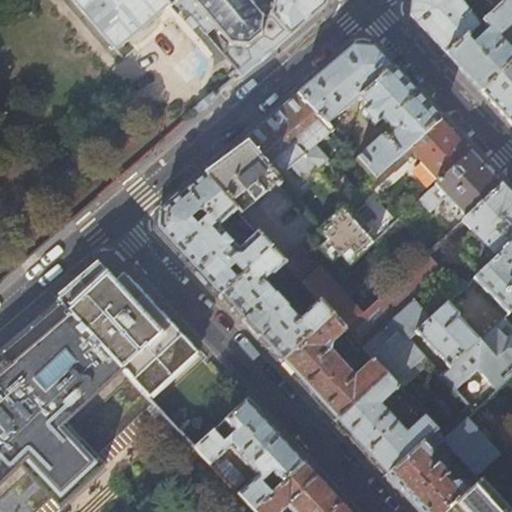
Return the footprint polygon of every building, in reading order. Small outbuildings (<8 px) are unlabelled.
[(74,0),(117,50),(129,39),(155,17),(170,4),(171,5),(176,0),(74,0)] [(193,0),(229,44),(246,44),(260,33),(262,20),(245,0),(193,0)] [(245,0),(262,20),(260,33),(246,44),(229,44),(224,54),(241,76),(241,77),(284,40),(323,7),(324,0),(245,0)] [(412,0),(411,1),(409,16),(426,34),(446,55),(479,26),(463,4),(465,2),(465,0),(469,0),(470,0),(486,0),(492,7),(488,11),(491,16),(508,0),(412,0)] [(511,53),(507,48),(510,45),(506,40),(502,43),(499,40),(511,27),(511,0),(508,0),(491,16),(479,26),(446,55),(461,71),(482,93),(511,64),(511,53)] [(381,58),(372,49),(351,48),(324,71),(297,95),(328,127),(333,123),(329,120),(356,96),(390,69),(381,58)] [(511,64),(482,93),(501,114),(511,126),(511,64)] [(391,165),(439,120),(416,96),(390,69),(356,96),(366,107),(361,113),(373,125),(380,120),(388,127),(393,127),(394,128),(385,137),(377,137),(359,154),(356,151),(353,153),(376,178),(391,165)] [(313,144),(329,130),(328,127),(297,95),(285,105),(270,117),(316,167),(326,158),(313,144)] [(305,177),(316,167),(270,117),(258,128),(243,141),(246,143),(275,177),(289,166),(298,175),(301,172),(305,177)] [(439,181),(470,153),(456,138),(439,120),(391,165),(395,170),(406,159),(404,158),(411,151),(439,181)] [(277,188),(281,185),(275,177),(246,143),(217,164),(203,175),(235,211),(238,214),(239,215),(273,186),(277,188)] [(466,218),(501,186),(482,167),(470,153),(439,181),(418,200),(430,212),(446,196),(466,218)] [(216,229),(235,211),(203,175),(175,198),(157,214),(156,229),(184,260),(219,297),(272,253),(255,234),(235,251),(219,233),(216,229)] [(349,203),(358,194),(343,178),(333,186),(349,203)] [(511,197),(501,186),(466,218),(463,222),(471,231),(461,241),(465,245),(458,253),(467,263),(469,262),(480,274),(511,244),(511,197)] [(349,262),(371,242),(341,211),(320,231),(327,240),(321,247),(334,261),(342,255),(349,262)] [(246,236),(252,231),(239,215),(238,214),(233,220),(246,236)] [(319,246),(312,238),(283,264),(285,267),(319,305),(331,317),(343,330),(344,331),(361,314),(308,256),(319,246)] [(511,244),(480,274),(471,283),(482,294),(485,293),(506,316),(511,309),(511,244)] [(283,264),(272,253),(219,297),(247,328),(281,363),(331,317),(319,305),(310,313),(310,316),(301,324),(264,284),(272,277),(275,277),(285,267),(283,264)] [(442,274),(425,256),(361,314),(344,331),(363,352),(384,377),(393,385),(423,356),(409,339),(418,331),(431,320),(413,301),(442,274)] [(149,398),(196,354),(158,313),(126,278),(125,278),(122,274),(90,273),(83,279),(57,300),(59,303),(62,307),(133,382),(149,398)] [(0,353),(0,355),(5,359),(62,307),(59,303),(0,353)] [(0,505),(133,382),(62,307),(5,359),(0,355),(0,505)] [(454,320),(454,317),(445,308),(431,320),(418,331),(424,339),(424,340),(436,354),(438,357),(440,356),(451,367),(476,343),(454,320)] [(343,330),(331,317),(281,363),(305,390),(335,422),(384,377),(363,352),(360,356),(366,364),(351,376),(328,350),(328,344),(343,330)] [(511,376),(511,325),(505,317),(476,343),(451,367),(443,375),(455,390),(479,369),(498,390),(511,376)] [(418,425),(406,436),(378,406),(396,389),(393,385),(384,377),(335,422),(359,448),(385,477),(436,433),(408,402),(402,408),(418,425)] [(149,398),(133,382),(0,505),(0,511),(43,511),(53,503),(63,504),(78,489),(78,480),(87,481),(99,469),(99,459),(122,438),(122,430),(131,430),(156,407),(149,398)] [(272,496),(262,485),(274,473),(283,484),(304,464),(274,432),(246,402),(227,421),(236,433),(224,443),(215,433),(197,450),(256,511),(272,496)] [(500,455),(468,420),(444,441),(472,472),(476,476),(500,455)] [(444,441),(436,433),(385,477),(408,502),(417,511),(445,511),(479,481),(476,476),(472,472),(460,483),(451,482),(431,460),(432,452),(444,441)] [(283,484),(272,496),(256,511),(348,511),(335,498),(304,464),(283,484)] [(508,511),(479,481),(445,511),(508,511)]
